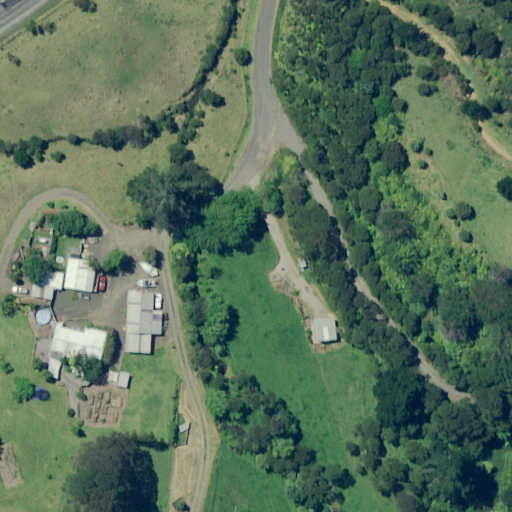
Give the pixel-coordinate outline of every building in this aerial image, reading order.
[(81,259),(66,258),(63,287),(90,290),(93,266),(80,265),(81,259)] [(61,273),(33,269),(29,295),(50,298),(51,287),(59,288),(61,273)] [(150,310),(151,292),(126,291),(123,350),(147,351),(148,333),(159,333),(160,311),(150,310)] [(55,379),(60,361),(61,356),(96,365),(104,332),(83,327),(82,333),(54,326),(46,358),(44,376),(55,379)] [(126,374),(118,372),(115,388),(124,389),(126,374)]
